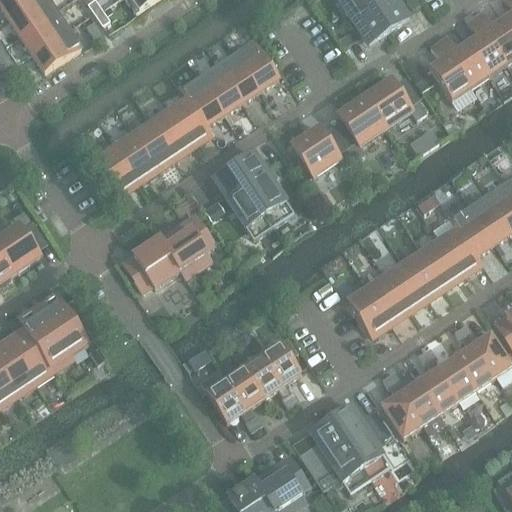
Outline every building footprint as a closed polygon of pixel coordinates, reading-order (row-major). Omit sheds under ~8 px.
[(0,11),(8,24),(44,0),(4,0),(0,3),(0,11)] [(20,42),(57,18),(45,0),(44,0),(8,24),(20,42)] [(125,0),(123,1),(124,2),(136,20),(164,0),(125,0)] [(388,38),(363,0),(334,0),(369,51),(388,38)] [(408,25),(391,0),(363,0),(388,38),(408,25)] [(511,1),(511,0),(509,0),(502,5),(511,19),(502,26),(511,40),(511,1)] [(95,5),(88,10),(95,21),(103,15),(95,5)] [(103,15),(95,21),(103,31),(110,26),(103,15)] [(511,67),(511,40),(502,26),(493,32),(483,17),(475,23),(481,33),(507,71),(511,67)] [(32,60),(69,36),(57,18),(20,42),(32,60)] [(507,71),(481,33),(475,23),(466,29),(476,43),(466,50),(489,83),(507,71)] [(44,78),(81,54),(69,36),(32,60),(44,78)] [(359,44),(355,37),(347,42),(351,48),(359,44)] [(489,83),(466,50),(457,56),(447,41),(439,47),(445,56),(471,95),(489,83)] [(471,95),(445,56),(439,47),(430,53),(440,67),(429,74),(452,108),(471,95)] [(279,85),(254,48),(235,60),(260,97),(279,85)] [(260,97),(235,60),(217,72),(242,109),(260,97)] [(242,109),(217,72),(199,84),(224,121),(242,109)] [(434,90),(426,79),(414,87),(421,98),(434,90)] [(224,121),(199,84),(181,96),(211,141),(212,141),(206,133),(224,121)] [(407,111),(406,110),(390,86),(364,103),(386,135),(411,118),(416,126),(427,119),(417,104),(407,111)] [(211,141),(181,96),(180,97),(186,105),(169,116),(194,153),(211,141)] [(386,135),(364,103),(338,121),(355,146),(345,152),(355,167),(365,160),(360,152),(386,135)] [(194,153),(169,116),(151,128),(176,165),(194,153)] [(176,165),(151,128),(133,140),(158,177),(176,165)] [(335,159),(319,134),(292,152),(313,184),(339,166),(344,174),(355,167),(345,152),(335,159)] [(158,177),(133,140),(115,152),(140,189),(158,177)] [(140,189),(115,152),(96,165),(121,202),(140,189)] [(242,167),(233,172),(245,190),(273,232),(293,219),(265,176),(253,159),(242,167)] [(287,162),(279,167),(286,178),(294,173),(287,162)] [(225,178),(214,185),(225,203),(254,245),(273,232),(245,190),(233,172),(225,178)] [(511,238),(511,200),(505,190),(487,202),(511,239),(511,238)] [(511,239),(487,202),(469,214),(494,251),(511,239)] [(494,251),(469,214),(451,226),(481,271),(482,271),(477,262),(494,251)] [(40,263),(24,238),(34,231),(24,216),(13,224),(18,231),(0,243),(0,257),(15,280),(40,263)] [(481,271),(451,226),(450,226),(456,235),(439,246),(463,283),(481,271)] [(185,227),(159,245),(181,277),(186,285),(212,267),(205,257),(215,250),(207,237),(196,244),(185,227)] [(159,245),(133,262),(144,279),(134,285),(142,298),(153,291),(155,294),(181,277),(159,245)] [(463,283),(439,246),(421,258),(445,295),(463,283)] [(0,289),(15,280),(0,257),(0,289)] [(445,295),(421,258),(403,270),(428,307),(445,295)] [(428,307),(403,270),(385,282),(409,319),(428,307)] [(409,319),(385,282),(367,294),(391,331),(409,319)] [(391,331),(367,294),(348,306),(372,343),(391,331)] [(88,350),(62,310),(25,335),(33,346),(54,378),(73,365),(70,362),(88,350)] [(511,373),(511,371),(491,339),(476,349),(470,341),(471,339),(466,331),(460,335),(494,385),(511,373)] [(54,378),(33,346),(25,335),(7,347),(36,390),(54,378)] [(494,385),(460,335),(455,338),(460,347),(462,346),(468,354),(453,364),(476,397),(494,385)] [(301,380),(290,365),(298,359),(288,343),(261,361),(293,410),(298,406),(293,398),(291,399),(286,390),(301,380)] [(36,390),(7,347),(0,351),(0,374),(18,402),(36,390)] [(105,367),(96,354),(88,359),(97,372),(105,367)] [(476,397),(453,364),(440,373),(434,364),(436,363),(430,355),(425,358),(458,409),(476,397)] [(458,409),(425,358),(419,362),(425,371),(426,370),(432,378),(418,388),(440,421),(458,409)] [(293,410),(261,361),(243,373),(264,405),(278,396),(283,404),(282,405),(287,414),(293,410)] [(264,405),(243,373),(225,385),(257,434),(263,430),(257,422),(255,423),(250,414),(264,405)] [(0,413),(18,402),(0,374),(0,413)] [(440,421),(418,388),(404,397),(398,388),(400,387),(394,379),(389,382),(422,433),(440,421)] [(422,433),(389,382),(383,386),(388,394),(390,394),(396,402),(381,412),(403,445),(422,433)] [(257,434),(225,385),(206,398),(227,429),(242,419),(248,428),(246,429),(252,438),(257,434)] [(390,473),(362,430),(350,413),(330,426),(370,486),(390,473)] [(370,486),(330,426),(310,439),(350,499),(370,486)] [(300,498),(310,491),(301,479),(291,485),(280,469),(254,486),(270,511),(293,511),(291,508),(301,501),(300,498)] [(511,511),(511,485),(494,497),(504,511),(511,511)] [(270,511),(254,486),(228,504),(233,511),(270,511)]
